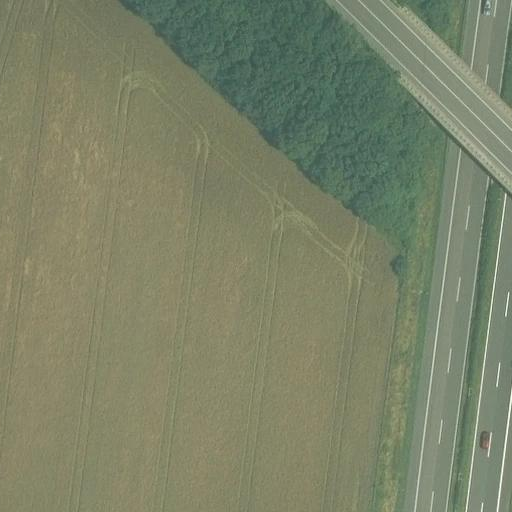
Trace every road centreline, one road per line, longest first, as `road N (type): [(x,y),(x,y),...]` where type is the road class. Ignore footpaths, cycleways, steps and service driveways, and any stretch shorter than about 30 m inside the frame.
road 1 (motorway): [(484,0),(418,511)]
road 2 (secondary): [(353,0),(511,157)]
road 3 (motorway): [(492,511),(511,347)]
